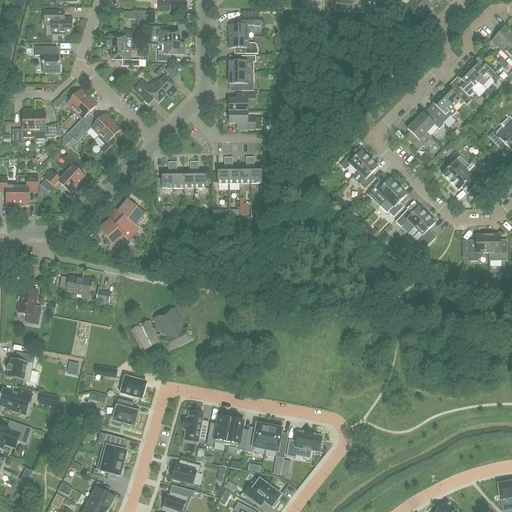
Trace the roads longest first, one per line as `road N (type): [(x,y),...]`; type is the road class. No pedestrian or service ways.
road 1 (residential): [(293,511),(342,448),(342,426),(185,388),(163,401),(129,511)]
road 2 (residential): [(511,201),(494,219),(453,219),(383,152),(382,130),(442,64),(441,25),(466,0)]
road 3 (residential): [(38,232),(48,257),(229,294)]
road 4 (unclassified): [(38,232),(71,228),(155,142)]
road 5 (residential): [(511,466),(438,488),(399,511)]
